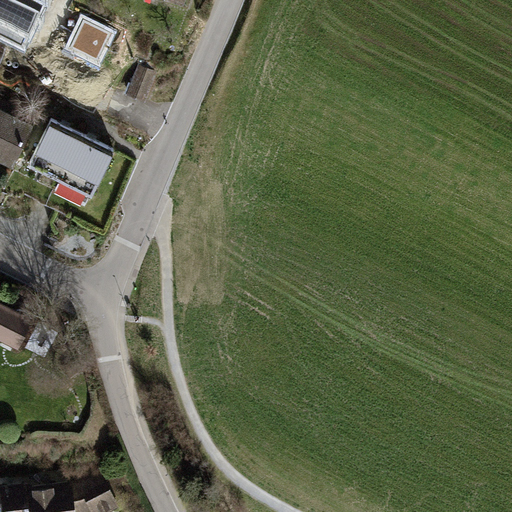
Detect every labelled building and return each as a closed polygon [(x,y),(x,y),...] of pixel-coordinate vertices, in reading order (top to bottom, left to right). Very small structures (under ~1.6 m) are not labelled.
[(43,5),(32,0),(0,0),(0,29),(26,41),(43,5)] [(112,33),(84,20),(70,47),(99,61),(112,33)] [(149,93),(158,65),(142,59),(133,88),(149,93)] [(0,160),(23,172),(26,163),(47,118),(0,95),(0,160)] [(92,139),(47,118),(26,163),(71,184),(92,139)] [(0,342),(27,354),(43,318),(0,297),(0,342)] [(79,475),(0,479),(0,511),(79,511),(90,509),(91,511),(98,511),(116,504),(101,467),(79,475)]
